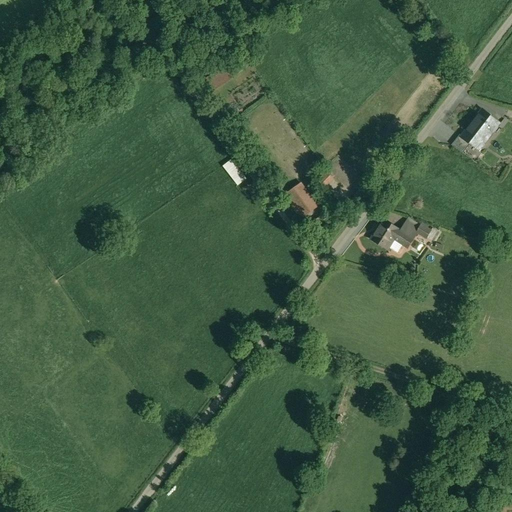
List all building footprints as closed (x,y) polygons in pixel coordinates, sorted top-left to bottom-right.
[(223,65),(199,81),(208,94),(232,77),(223,65)] [(484,110),(472,126),(470,125),(462,136),(461,135),(461,136),(470,143),(472,141),(479,146),(492,129),(495,131),(501,123),(484,110)] [(470,143),(461,136),(461,135),(460,135),(452,145),(463,153),(470,143)] [(221,164),(233,185),(243,179),(230,158),(221,164)] [(325,174),(318,182),(323,187),(331,178),(325,174)] [(299,181),(281,192),(299,218),(316,206),(299,181)] [(400,230),(384,219),(371,239),(388,250),(395,239),(408,247),(414,239),(413,239),(417,232),(416,232),(420,226),(408,218),(400,230)] [(431,231),(421,225),(420,226),(416,232),(417,232),(427,238),(431,231)] [(431,231),(427,238),(432,241),(433,239),(437,231),(432,228),(431,231)] [(495,511),(511,511),(511,502),(495,503),(495,511)]
